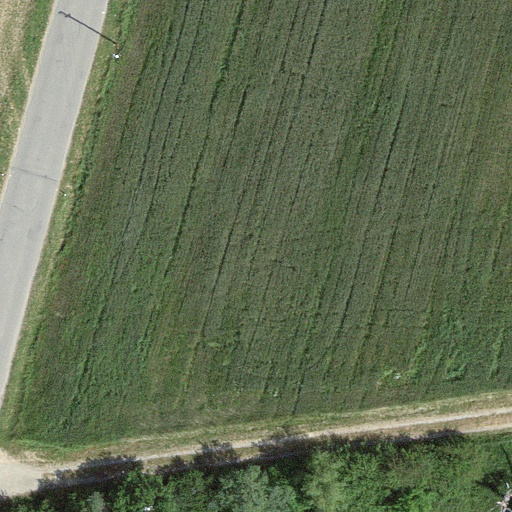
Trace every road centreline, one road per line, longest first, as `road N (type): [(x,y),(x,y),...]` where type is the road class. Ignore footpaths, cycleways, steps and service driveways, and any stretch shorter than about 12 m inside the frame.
road 1 (track): [(0,479),(511,411)]
road 2 (tertiary): [(0,306),(83,0)]
